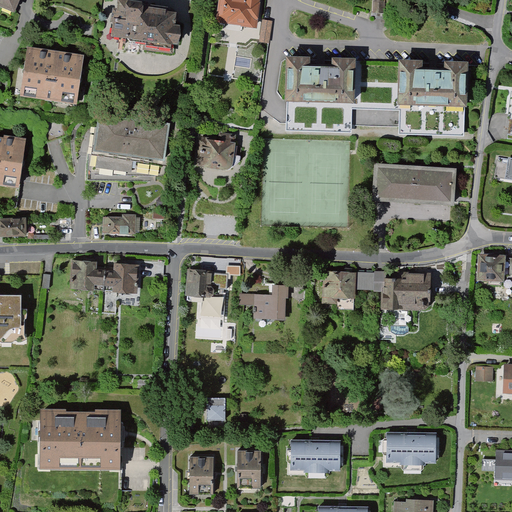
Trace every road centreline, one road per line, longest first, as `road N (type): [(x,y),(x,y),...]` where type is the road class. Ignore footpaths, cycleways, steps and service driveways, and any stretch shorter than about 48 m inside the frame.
road 1 (residential): [(175,249),(378,258),(476,241)]
road 2 (residential): [(175,249),(165,511)]
road 3 (residential): [(466,274),(457,511)]
road 4 (residential): [(476,241),(476,177),(495,52)]
road 5 (residential): [(0,251),(175,249)]
